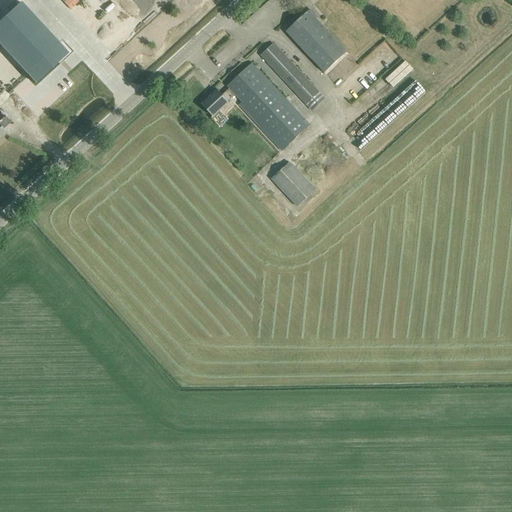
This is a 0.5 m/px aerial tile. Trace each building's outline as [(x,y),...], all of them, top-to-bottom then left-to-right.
[(25,0),(0,22),(0,42),(36,84),(71,53),(25,0)] [(346,51),(315,19),(309,11),(287,32),(324,72),(346,51)] [(318,92),(280,51),(273,44),(261,55),(306,103),(318,92)] [(404,61),(385,78),(394,87),(413,70),(404,61)] [(310,125),(259,71),(252,63),(228,86),(230,88),(222,96),(217,91),(202,104),(213,116),(228,102),(227,101),(235,94),(285,147),(310,125)] [(2,130),(10,122),(5,117),(0,122),(0,137),(5,133),(2,130)] [(315,190),(290,162),(271,180),(297,207),(315,190)]
